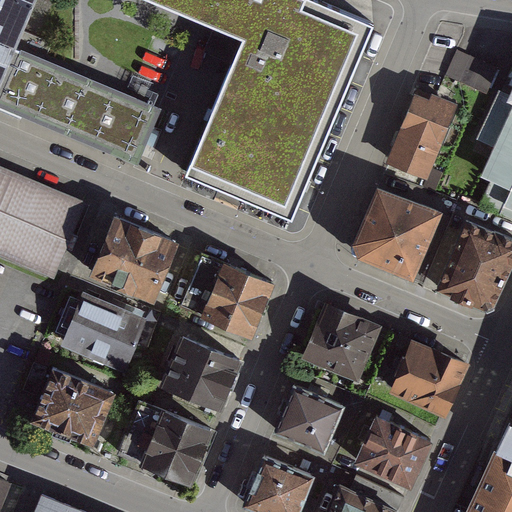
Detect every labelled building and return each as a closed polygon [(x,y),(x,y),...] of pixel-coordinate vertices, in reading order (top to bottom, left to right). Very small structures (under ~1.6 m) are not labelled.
[(52,0),(0,0),(0,102),(142,162),(167,103),(33,48),(52,0)] [(393,17),(351,0),(157,0),(247,38),(192,168),(309,217),(393,17)] [(476,55),(457,47),(447,72),(466,79),(476,55)] [(503,67),(476,55),(466,79),(493,91),(503,67)] [(511,86),(507,98),(500,95),(479,139),(502,151),(487,182),(494,185),(483,207),(511,218),(511,86)] [(460,114),(417,96),(390,160),(433,178),(460,114)] [(0,254),(58,279),(88,207),(0,170),(0,254)] [(437,215),(377,190),(356,241),(360,258),(410,278),(437,215)] [(178,243),(118,219),(95,275),(155,299),(178,243)] [(511,255),(511,240),(467,222),(440,288),(489,308),(511,255)] [(279,282),(221,258),(198,312),(256,336),(279,282)] [(146,321),(88,298),(68,347),(125,370),(146,321)] [(387,327),(332,304),(310,355),(365,379),(387,327)] [(241,357),(186,333),(165,380),(220,405),(241,357)] [(468,362),(412,339),(392,389),(447,411),(468,362)] [(53,370),(38,364),(28,391),(44,396),(53,370)] [(113,390),(59,370),(40,422),(94,441),(113,390)] [(349,407),(296,383),(276,429),(329,452),(349,407)] [(213,430),(163,407),(139,461),(189,484),(213,430)] [(438,435),(383,410),(362,458),(417,482),(438,435)] [(511,413),(497,442),(511,449),(511,413)] [(511,511),(511,449),(497,442),(464,511),(511,511)] [(300,511),(316,479),(265,456),(244,502),(266,511),(300,511)] [(0,511),(9,511),(18,489),(0,482),(0,511)] [(391,511),(341,489),(331,511),(391,511)] [(83,511),(45,498),(39,511),(83,511)]
